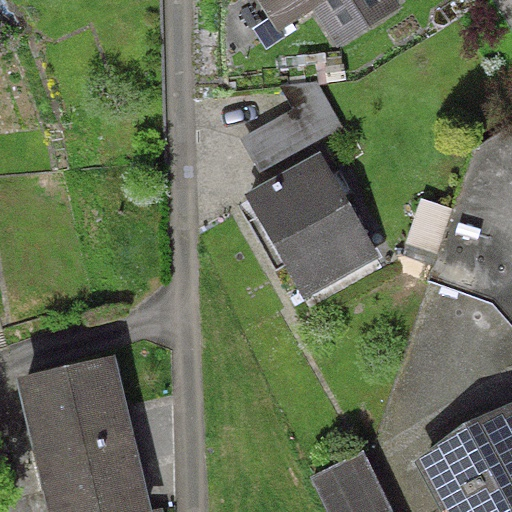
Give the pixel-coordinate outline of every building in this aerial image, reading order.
[(307,0),(273,0),(283,16),(307,0)] [(319,93),(239,136),(261,176),(341,133),(319,93)] [(369,255),(314,159),(249,196),(304,292),(369,255)] [(113,355),(27,374),(58,511),(112,511),(147,504),(113,355)] [(511,511),(511,408),(424,458),(453,511),(511,511)]
